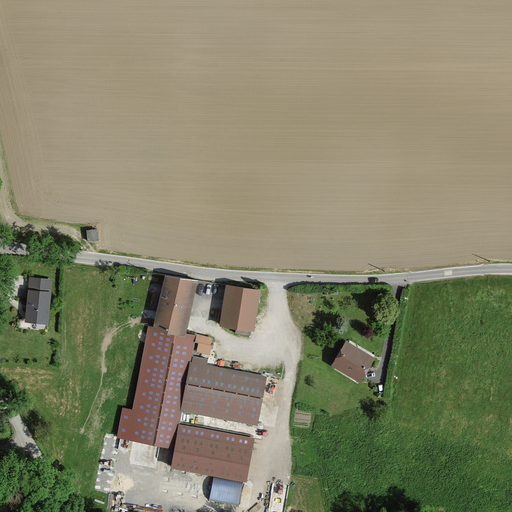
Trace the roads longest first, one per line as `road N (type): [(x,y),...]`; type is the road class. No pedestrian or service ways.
road 1 (unclassified): [(0,245),(318,279),(511,268)]
road 2 (unclassified): [(50,511),(29,442),(0,390)]
